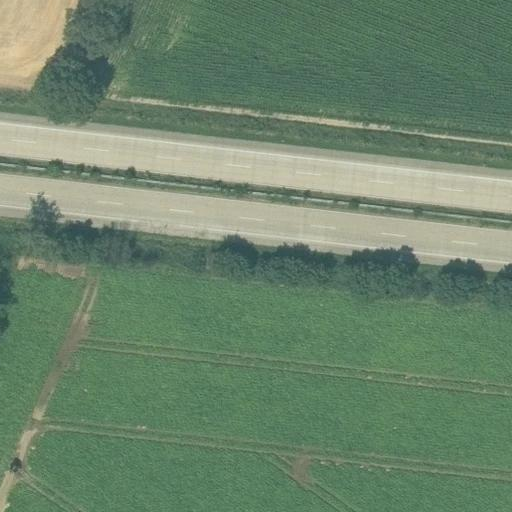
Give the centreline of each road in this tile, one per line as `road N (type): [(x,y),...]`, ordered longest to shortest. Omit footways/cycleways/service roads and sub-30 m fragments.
road 1 (motorway): [(0,190),(511,248)]
road 2 (motorway): [(511,196),(0,139)]
